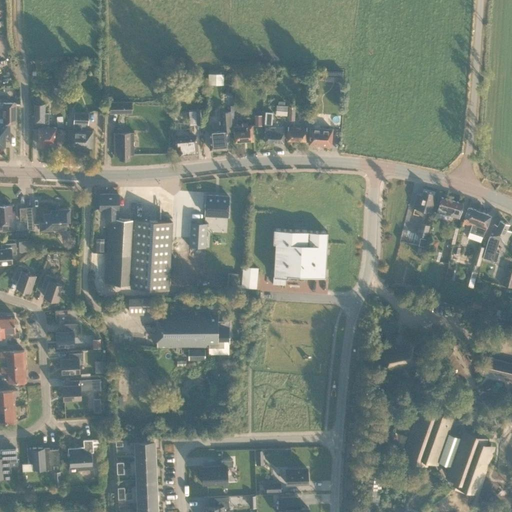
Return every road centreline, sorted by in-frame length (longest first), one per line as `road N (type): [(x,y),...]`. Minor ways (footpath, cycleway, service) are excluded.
road 1 (tertiary): [(0,171),(127,175),(299,159),(375,165)]
road 2 (residential): [(338,439),(189,444),(181,454),(183,511)]
road 3 (residential): [(0,295),(38,312),(46,409),(25,432),(0,433)]
road 4 (unclassified): [(463,183),(480,0)]
road 5 (residential): [(358,300),(338,439)]
road 6 (residential): [(375,165),(371,250),(358,300)]
